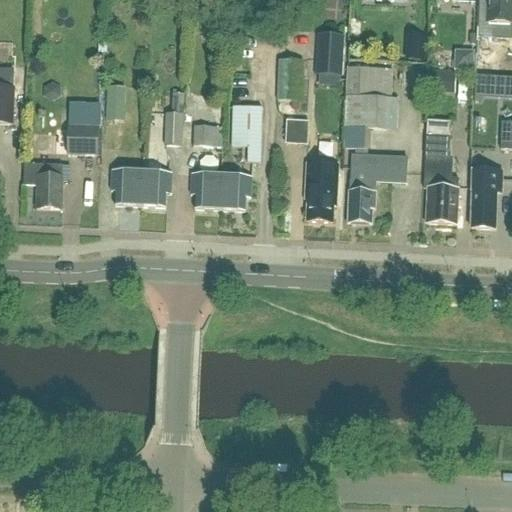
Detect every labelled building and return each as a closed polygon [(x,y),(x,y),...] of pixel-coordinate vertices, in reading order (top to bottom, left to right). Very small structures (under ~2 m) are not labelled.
[(511,0),(479,0),(478,42),(493,43),(493,41),(510,42),(511,28),(511,0)] [(214,34),(222,21),(211,14),(203,28),(214,34)] [(342,80),(345,39),(317,38),(314,78),(342,80)] [(457,54),(457,72),(475,73),(475,55),(457,54)] [(301,105),(303,65),(278,64),(277,104),(301,105)] [(391,102),(392,73),(347,71),(343,153),(364,153),(364,133),(385,134),(387,102),(391,102)] [(511,81),(476,80),(475,98),(511,99),(511,81)] [(0,91),(0,127),(13,128),(14,92),(0,91)] [(108,91),(108,108),(125,108),(126,92),(108,91)] [(182,150),(184,98),(172,98),(172,118),(166,117),(164,149),(182,150)] [(260,168),(262,112),(233,111),(231,152),(248,153),(247,167),(260,168)] [(307,149),(309,126),(286,124),(285,148),(307,149)] [(449,159),(450,142),(451,125),(428,124),(427,141),(425,157),(449,159)] [(511,126),(502,126),(501,154),(511,154),(511,126)] [(98,160),(99,131),(68,130),(67,159),(98,160)] [(222,152),(223,131),(194,130),(193,151),(222,152)] [(408,189),(409,162),(351,160),(350,186),(350,197),(349,197),(348,228),(372,229),(372,215),(375,215),(376,187),(408,189)] [(457,230),(458,194),(459,186),(449,185),(450,162),(426,161),(424,194),(428,194),(427,229),(457,230)] [(62,214),(64,182),(62,182),(63,170),(25,169),(24,190),(37,190),(36,213),(62,214)] [(307,169),(306,203),(309,203),(308,226),(331,227),(332,205),(336,205),(337,170),(307,169)] [(141,212),(142,176),(112,175),(111,196),(116,196),(116,211),(141,212)] [(142,176),(141,212),(166,213),(167,198),(172,198),(173,178),(142,176)] [(472,197),(471,233),(496,234),(497,198),(502,198),(503,176),(473,176),(472,197)] [(221,215),(222,180),(192,178),(191,199),(196,199),(195,214),(221,215)] [(222,180),(221,215),(246,216),(247,202),(252,202),(252,181),(222,180)]
